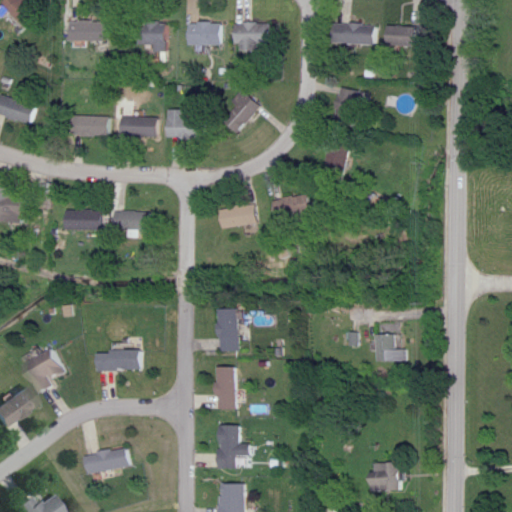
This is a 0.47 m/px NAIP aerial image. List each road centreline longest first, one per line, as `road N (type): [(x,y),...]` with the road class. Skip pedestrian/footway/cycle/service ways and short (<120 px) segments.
road 1 (tertiary): [(452,511),(460,0)]
road 2 (residential): [(306,0),(306,79),(292,122),(257,152),(222,164),(80,158),(0,134)]
road 3 (residential): [(189,165),(186,511)]
road 4 (residential): [(187,390),(95,395),(0,463)]
